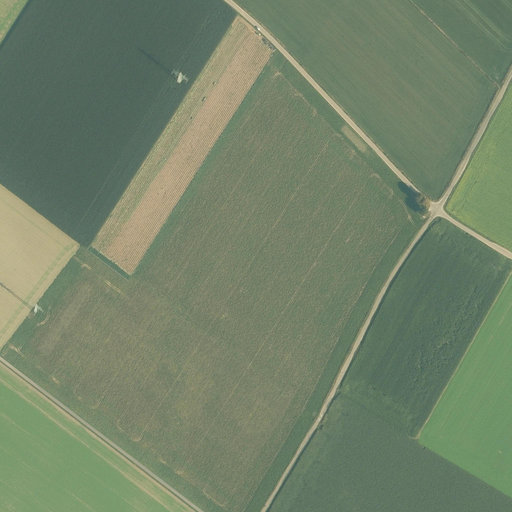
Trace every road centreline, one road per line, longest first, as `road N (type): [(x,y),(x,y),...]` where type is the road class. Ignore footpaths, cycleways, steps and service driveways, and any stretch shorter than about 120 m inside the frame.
road 1 (unclassified): [(265,511),(436,210)]
road 2 (unclassified): [(227,0),(436,210)]
road 3 (unclassified): [(0,358),(200,511)]
road 4 (unclassified): [(436,210),(511,73)]
